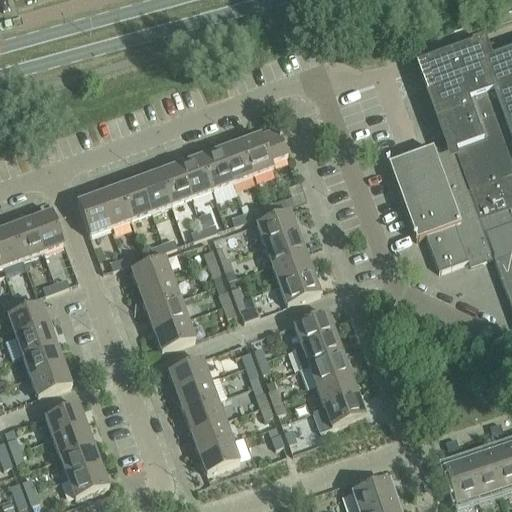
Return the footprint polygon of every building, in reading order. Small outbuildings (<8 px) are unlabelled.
[(493,49),(426,74),(423,75),(450,148),(432,155),(432,154),(388,170),(416,247),(425,243),(438,279),(460,271),(462,275),(493,264),(511,316),(511,55),(497,61),(493,49)] [(287,163),(277,136),(240,149),(252,183),(273,175),(271,169),(287,163)] [(252,183),(240,149),(219,157),(232,190),(252,183)] [(232,190),(219,157),(199,164),(212,198),(232,190)] [(212,198),(199,164),(179,172),(191,205),(212,198)] [(191,205),(179,172),(159,179),(171,213),(191,205)] [(171,213),(159,179),(138,187),(151,220),(171,213)] [(151,220),(138,187),(118,194),(130,228),(151,220)] [(300,190),(288,194),(291,203),(294,211),(306,206),(300,190)] [(130,228),(118,194),(98,202),(110,235),(130,228)] [(110,235),(98,202),(77,210),(89,243),(110,235)] [(285,205),(263,213),(266,221),(288,213),(285,205)] [(258,224),(255,216),(243,221),(246,228),(258,224)] [(64,252),(52,219),(31,227),(43,260),(64,252)] [(297,240),(289,219),(256,231),(264,252),(297,240)] [(210,220),(198,224),(202,236),(214,231),(210,220)] [(246,228),(243,221),(231,225),(234,233),(246,228)] [(43,260),(31,227),(10,234),(23,267),(43,260)] [(217,239),(214,231),(202,236),(205,243),(217,239)] [(23,267),(10,234),(0,237),(0,268),(2,275),(23,267)] [(205,243),(202,236),(190,240),(193,248),(205,243)] [(297,240),(264,252),(271,272),(305,260),(297,240)] [(176,254),(174,246),(162,251),(165,258),(176,254)] [(165,258),(162,251),(150,255),(153,262),(165,258)] [(228,265),(224,253),(217,256),(221,267),(228,265)] [(215,270),(211,258),(203,261),(207,272),(215,270)] [(305,260),(271,272),(279,293),(312,280),(305,260)] [(136,269),(133,261),(121,265),(124,273),(136,269)] [(124,273),(121,265),(109,270),(112,277),(124,273)] [(172,286),(164,265),(131,277),(139,298),(172,286)] [(233,277),(228,265),(221,267),(225,280),(233,277)] [(219,282),(215,270),(207,272),(212,285),(219,282)] [(312,280),(279,293),(287,314),(320,301),(312,280)] [(66,286),(54,290),(57,298),(69,293),(66,286)] [(179,306),(172,286),(139,298),(146,318),(179,306)] [(54,290),(42,295),(45,302),(49,300),(57,298),(54,290)] [(239,294),(231,297),(236,309),(243,306),(239,294)] [(218,302),(223,314),(230,311),(226,299),(218,302)] [(28,308),(25,301),(13,305),(16,313),(28,308)] [(248,318),(240,320),(243,329),(259,323),(252,303),(243,306),(248,318)] [(13,305),(2,309),(4,317),(16,313),(13,305)] [(179,306),(146,318),(154,339),(187,326),(179,306)] [(243,306),(236,309),(240,320),(248,318),(243,306)] [(48,331),(41,310),(7,322),(15,344),(48,331)] [(230,311),(223,314),(227,325),(234,323),(230,311)] [(293,332),(301,354),(335,341),(327,320),(293,332)] [(187,326),(154,339),(161,360),(195,348),(187,326)] [(56,352),(48,331),(15,344),(23,364),(56,352)] [(335,341),(301,354),(291,357),(298,378),(309,374),(342,362),(335,341)] [(63,372),(56,352),(23,364),(30,384),(63,372)] [(254,358),(258,370),(266,367),(261,355),(254,358)] [(241,363),(245,375),(253,372),(248,360),(241,363)] [(342,362),(309,374),(316,394),(349,382),(342,362)] [(168,378),(176,400),(209,387),(202,366),(168,378)] [(266,367),(258,370),(263,381),(270,379),(266,367)] [(63,372),(30,384),(38,405),(71,393),(63,372)] [(253,372),(245,375),(249,386),(257,383),(253,372)] [(349,382),(316,394),(324,414),(357,402),(349,382)] [(219,384),(209,387),(176,400),(184,420),(217,408),(226,404),(219,384)] [(269,398),(273,410),(280,407),(276,395),(269,398)] [(256,403),(260,414),(267,412),(263,400),(256,403)] [(324,414),(312,419),(320,440),(365,423),(357,402),(324,414)] [(280,407),(273,410),(277,422),(285,419),(280,407)] [(217,408),(184,420),(191,440),(224,428),(217,408)] [(44,424),(52,445),(86,433),(78,412),(44,424)] [(267,412),(260,414),(264,427),(272,424),(267,412)] [(224,428),(191,440),(198,460),(232,448),(224,428)] [(275,432),(267,435),(271,444),(278,441),(275,432)] [(86,433),(52,445),(60,465),(93,453),(86,433)] [(13,436),(5,439),(8,448),(15,445),(16,445),(13,436)] [(284,439),(288,451),(296,449),(291,437),(284,439)] [(283,453),(278,441),(271,444),(275,456),(283,453)] [(15,445),(8,448),(12,460),(20,457),(15,445)] [(232,448),(198,460),(206,482),(239,469),(232,448)] [(93,453),(60,465),(67,486),(101,473),(93,453)] [(511,474),(505,455),(485,462),(497,498),(511,492),(511,474)] [(20,457),(12,460),(17,472),(24,469),(20,457)] [(11,474),(7,462),(0,464),(0,467),(4,477),(11,474)] [(485,462),(465,469),(477,505),(497,498),(485,462)] [(465,469),(443,476),(456,511),(477,505),(465,469)] [(101,473),(67,486),(75,507),(108,495),(101,473)] [(30,486),(23,489),(27,500),(35,498),(30,486)] [(352,499),(356,511),(385,511),(395,509),(388,487),(352,499)] [(10,494),(14,505),(21,502),(17,491),(10,494)] [(35,498),(27,500),(31,511),(32,511),(39,510),(35,498)] [(25,511),(21,502),(14,505),(16,511),(25,511)]
